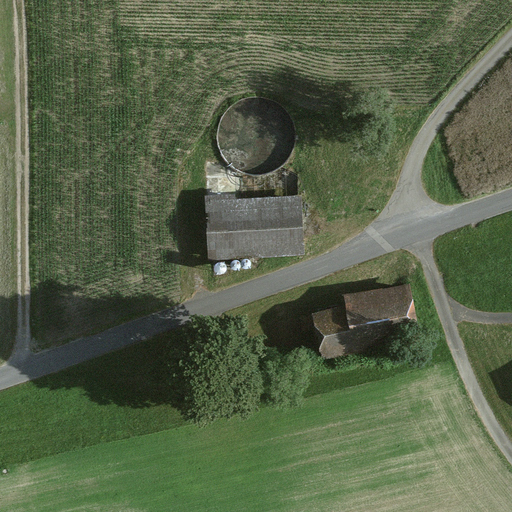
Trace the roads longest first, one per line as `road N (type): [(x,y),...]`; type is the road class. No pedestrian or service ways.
road 1 (unclassified): [(0,379),(511,198)]
road 2 (track): [(18,0),(24,371)]
road 3 (track): [(511,456),(477,401),(417,231)]
road 4 (track): [(511,43),(419,145),(409,181),(417,231)]
